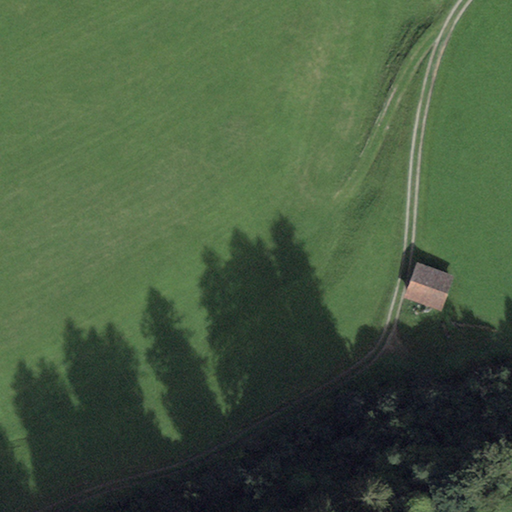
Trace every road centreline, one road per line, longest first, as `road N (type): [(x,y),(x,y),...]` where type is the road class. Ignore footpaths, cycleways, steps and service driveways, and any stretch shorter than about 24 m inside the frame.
road 1 (track): [(393,312),(375,349),(347,371),(227,439),(25,511)]
road 2 (track): [(393,312),(411,214),(417,114),(439,45),(470,0)]
